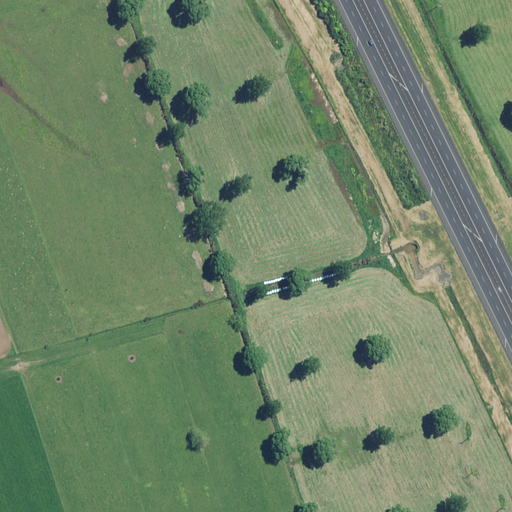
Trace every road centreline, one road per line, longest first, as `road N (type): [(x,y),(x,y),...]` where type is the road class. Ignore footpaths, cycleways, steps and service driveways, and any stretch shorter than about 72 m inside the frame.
road 1 (motorway): [(511,335),(346,0)]
road 2 (motorway): [(371,0),(511,284)]
